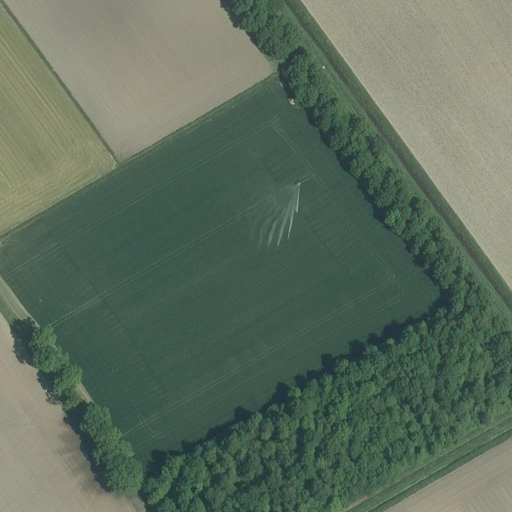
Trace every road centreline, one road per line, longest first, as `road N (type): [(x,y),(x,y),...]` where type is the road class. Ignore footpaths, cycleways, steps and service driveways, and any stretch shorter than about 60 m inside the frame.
road 1 (track): [(511,320),(276,0)]
road 2 (track): [(511,415),(347,511)]
